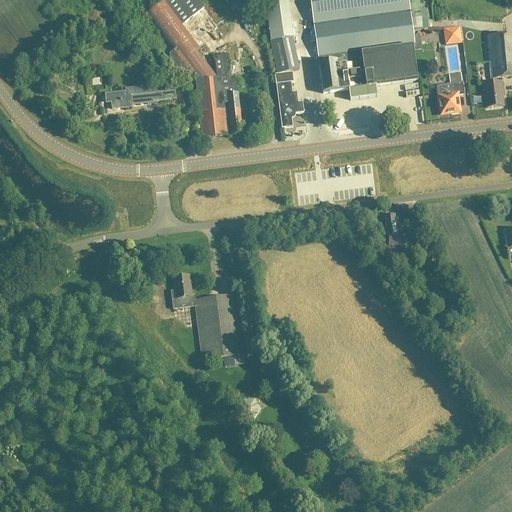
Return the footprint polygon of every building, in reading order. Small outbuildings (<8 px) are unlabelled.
[(147,17),(158,32),(173,53),(170,57),(171,74),(196,78),(203,140),(228,137),(224,106),(229,105),(232,137),(242,136),(236,79),(230,79),(227,57),(225,57),(225,58),(214,59),(217,81),(196,53),(198,51),(181,27),(203,10),(195,0),(155,0),(160,7),(147,17)] [(270,36),(291,33),(286,0),(275,0),(277,18),(268,20),(270,36)] [(416,84),(413,59),(411,51),(413,51),(412,47),(414,47),(406,0),(310,0),(323,97),(348,93),(350,103),(377,100),(375,90),(416,84)] [(411,17),(413,28),(422,27),(421,16),(411,17)] [(461,28),(444,28),(445,44),(461,43),(461,28)] [(495,86),(484,87),(487,111),(503,109),(501,95),(502,95),(501,84),(500,80),(511,78),(511,39),(506,40),(505,36),(487,39),(491,72),(493,72),(495,82),(495,86)] [(277,76),(274,76),(281,130),(292,128),(291,116),(303,114),(302,104),(298,104),(296,94),(292,94),(291,84),(293,84),(292,74),(281,75),(299,71),(292,40),(270,43),(270,44),(277,76)] [(436,89),(440,119),(459,116),(457,99),(463,98),(460,77),(448,79),(449,88),(436,89)] [(126,95),(106,97),(107,103),(112,102),(113,112),(132,110),(132,108),(176,102),(175,94),(157,96),(156,89),(125,93),(126,95)] [(402,266),(410,265),(407,241),(400,242),(397,220),(395,221),(394,217),(385,218),(386,228),(383,228),(385,241),(386,247),(400,246),(402,266)] [(417,249),(419,261),(431,259),(429,248),(417,249)] [(435,273),(432,261),(424,263),(426,275),(435,273)] [(222,360),(244,357),(236,297),(195,302),(194,298),(191,298),(188,278),(173,280),(174,293),(170,293),(173,311),(194,308),(202,363),(222,360)] [(315,389),(324,385),(320,378),(311,382),(315,389)]
